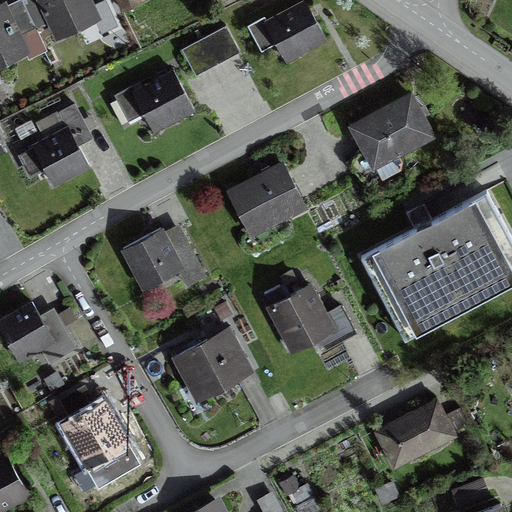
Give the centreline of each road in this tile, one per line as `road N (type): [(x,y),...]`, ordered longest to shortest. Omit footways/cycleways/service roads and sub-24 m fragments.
road 1 (residential): [(56,244),(399,60),(430,22)]
road 2 (residential): [(56,244),(188,476)]
